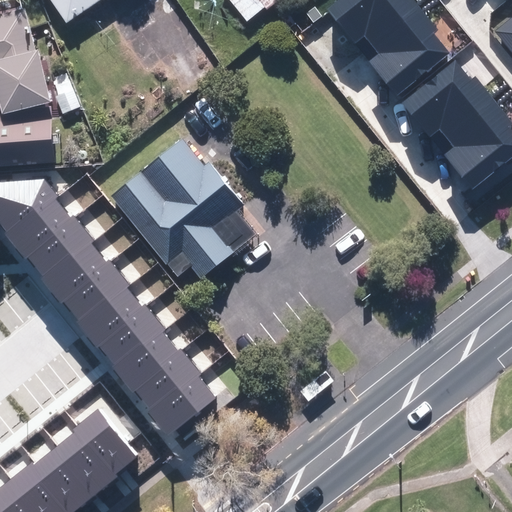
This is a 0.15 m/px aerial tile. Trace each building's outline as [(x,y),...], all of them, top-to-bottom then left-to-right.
[(57,0),(71,19),(99,0),(57,0)] [(232,0),(248,20),(266,7),(267,8),(277,0),(232,0)] [(408,0),(338,0),(327,9),(354,42),(365,34),(380,52),(369,61),(398,96),(451,53),(408,0)] [(0,97),(3,111),(48,100),(53,99),(40,47),(32,49),(21,9),(0,14),(0,97)] [(511,19),(494,35),(511,57),(511,19)] [(153,75),(170,99),(218,66),(201,41),(153,75)] [(511,128),(456,60),(403,103),(430,136),(440,128),(456,146),(445,155),(473,190),(511,158),(511,128)] [(58,95),(64,113),(81,107),(75,89),(58,95)] [(52,117),(0,120),(0,166),(55,163),(52,117)] [(234,255),(228,247),(243,237),(229,219),(237,213),(246,206),(211,164),(206,168),(183,140),(113,196),(178,277),(191,267),(202,280),(234,255)] [(76,219),(57,197),(8,237),(26,259),(76,219)] [(76,219),(26,259),(44,282),(94,241),(76,219)] [(112,263),(94,241),(44,282),(62,303),(112,263)] [(112,263),(62,303),(80,326),(130,285),(112,263)] [(130,285),(80,326),(98,347),(148,307),(130,285)] [(59,324),(34,293),(18,306),(43,337),(59,324)] [(166,329),(148,307),(98,347),(116,369),(166,329)] [(232,355),(199,312),(182,326),(215,369),(232,355)] [(166,329),(116,369),(134,392),(184,351),(166,329)] [(201,373),(184,351),(134,392),(151,413),(201,373)] [(201,373),(151,413),(170,436),(220,396),(201,373)] [(77,427),(115,474),(137,457),(99,410),(77,427)] [(77,427),(57,444),(95,490),(115,474),(77,427)] [(34,462),(72,509),(95,490),(57,444),(34,462)] [(34,462),(13,479),(39,511),(68,511),(72,509),(34,462)] [(0,489),(0,508),(3,511),(39,511),(13,479),(0,489)]
